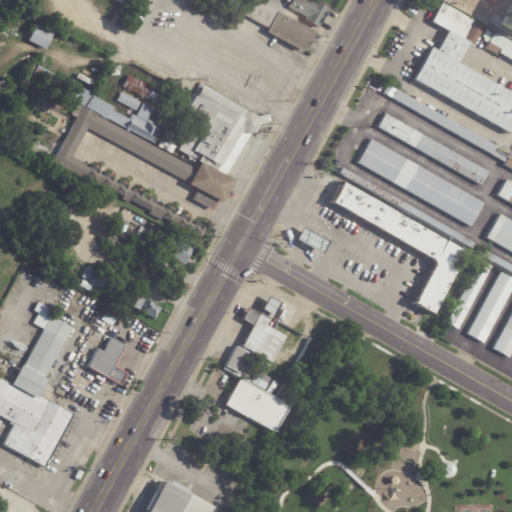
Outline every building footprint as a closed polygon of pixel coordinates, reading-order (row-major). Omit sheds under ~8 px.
[(139,0),(131,12),(113,0),(139,0)] [(253,0),(257,2),(276,13),(276,12),(315,33),(306,50),(300,52),(265,33),(267,30),(238,14),(245,0),(253,0)] [(327,12),(317,29),(303,21),(305,18),(287,8),(292,0),(298,3),(299,0),(311,0),(328,9),(327,12)] [(466,0),(461,9),(444,0),(466,0)] [(444,5),(473,21),(462,39),(468,43),(466,47),(457,64),(511,94),(511,128),(509,134),(412,80),(430,47),(437,52),(446,37),(448,32),(432,23),(443,4),(444,5)] [(52,36),(45,51),(27,42),(36,23),(53,32),(52,36)] [(482,28),(473,43),(465,38),(473,23),(482,28)] [(494,32),(511,42),(511,61),(498,53),(497,56),(485,49),(488,43),(483,40),(479,47),(475,44),(480,36),(482,37),(487,29),(494,33),(494,32)] [(137,112),(141,104),(151,109),(145,120),(161,129),(153,145),(128,132),(128,133),(125,131),(126,130),(106,119),(105,120),(99,117),(99,116),(30,79),(37,66),(64,81),(65,80),(93,95),(92,98),(112,109),(110,111),(129,121),(132,116),(134,117),(137,112)] [(110,76),(109,67),(117,66),(118,76),(110,76)] [(152,103),(142,98),(141,100),(138,98),(139,96),(129,91),(128,93),(124,91),(125,89),(121,87),(127,76),(150,88),(152,83),(163,89),(155,104),(152,103)] [(226,195),(220,205),(216,203),(211,212),(191,201),(196,192),(186,187),(188,184),(87,129),(71,158),(85,165),(84,167),(89,170),(91,167),(96,169),(95,171),(100,173),(99,175),(104,177),(105,174),(110,177),(109,178),(114,181),(114,182),(118,185),(119,182),(125,185),(124,187),(128,189),(128,190),(132,193),(134,190),(139,193),(138,194),(143,197),(142,198),(145,200),(146,198),(148,199),(149,198),(156,203),(155,205),(165,211),(167,208),(171,211),(171,212),(176,215),(175,216),(179,218),(181,216),(186,218),(185,220),(190,222),(189,224),(194,226),(195,223),(200,226),(199,227),(204,230),(199,239),(190,234),(189,237),(182,233),(184,231),(175,226),(175,225),(174,225),(172,229),(167,226),(169,222),(162,218),(160,221),(149,215),(150,212),(129,201),(127,203),(121,200),(123,198),(115,193),(113,196),(107,192),(108,190),(100,185),(98,187),(93,184),(94,182),(86,178),(85,180),(78,177),(78,178),(52,163),(76,119),(71,116),(77,105),(98,116),(98,117),(195,170),(198,165),(196,163),(199,158),(191,153),(204,130),(180,118),(198,85),(256,117),(268,116),(269,124),(258,126),(253,135),(248,135),(225,178),(232,182),(226,195)] [(494,146),(495,147),(493,150),(506,158),(508,154),(511,156),(511,171),(502,166),(504,163),(490,155),(490,154),(386,95),(384,97),(382,96),(383,95),(382,94),(386,85),(494,146)] [(122,94),(139,103),(134,112),(115,102),(120,93),(122,94)] [(384,114),(487,172),(480,185),(377,127),(384,114)] [(357,163),(370,140),(483,204),(470,227),(357,163)] [(475,242),(472,248),(338,173),(341,167),(475,242)] [(338,179),(326,201),(431,260),(408,302),(430,314),(467,252),(338,179)] [(505,180),(511,183),(511,205),(496,196),(505,180)] [(499,214),(511,221),(511,251),(486,237),(499,214)] [(165,238),(152,232),(155,225),(168,231),(165,238)] [(319,253),(326,241),(300,227),(293,240),(319,253)] [(151,234),(144,245),(134,239),(140,228),(151,234)] [(184,266),(157,251),(162,243),(164,244),(168,237),(191,250),(187,257),(189,258),(184,266)] [(149,249),(143,261),(124,250),(131,238),(149,249)] [(511,271),(483,255),(486,250),(511,265),(511,271)] [(492,266),(457,328),(446,322),(481,260),(492,266)] [(88,267),(93,270),(93,269),(108,278),(102,289),(81,277),(87,267),(88,267)] [(511,278),(511,290),(483,343),(466,333),(501,272),(511,278)] [(117,284),(118,285),(119,284),(133,292),(127,303),(107,292),(113,281),(117,284)] [(267,295),(279,302),(272,315),(260,308),(267,295)] [(141,298),(145,300),(146,299),(160,308),(154,319),(134,307),(140,297),(141,298)] [(46,381),(38,396),(48,402),(49,402),(74,416),(45,469),(3,445),(14,425),(0,417),(0,372),(5,375),(2,381),(10,385),(21,366),(23,368),(38,341),(27,335),(39,314),(34,311),(38,303),(54,312),(51,316),(73,328),(45,379),(46,380),(46,381)] [(256,314),(259,315),(260,315),(270,320),(267,327),(286,337),(273,363),(242,347),(253,326),(242,321),(248,309),(256,314)] [(511,351),(509,357),(492,348),(511,312),(511,351)] [(97,351),(102,354),(110,340),(124,348),(112,369),(125,376),(119,387),(87,369),(97,351)] [(240,350),(248,354),(238,374),(224,366),(235,347),(240,350)] [(265,376),(270,378),(264,389),(251,382),(257,371),(265,376)] [(286,406),(271,433),(222,405),(237,379),(286,406)] [(186,492),(185,494),(209,507),(206,511),(145,511),(141,510),(150,493),(154,495),(162,481),(167,484),(169,480),(187,491),(186,492)]
